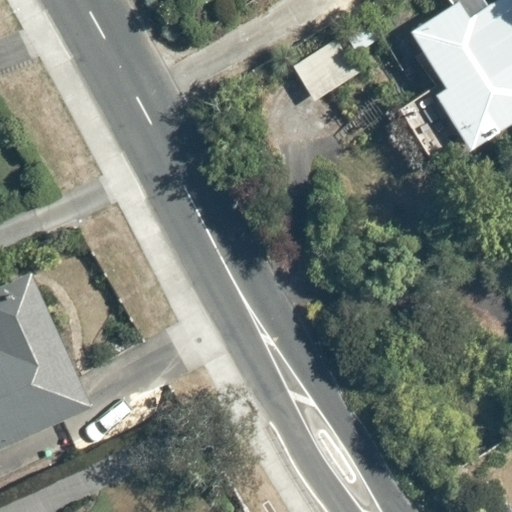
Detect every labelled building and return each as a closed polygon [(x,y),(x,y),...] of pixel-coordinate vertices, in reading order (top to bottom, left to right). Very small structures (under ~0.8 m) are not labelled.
[(252,0),(266,20),(296,0),(252,0)] [(442,0),(447,7),(403,36),(437,88),(428,94),(468,157),(511,128),(511,7),(507,0),(492,0),(487,4),(484,0),(442,0)] [(373,24),(296,74),(315,102),(355,76),(347,64),(383,40),(373,24)] [(403,97),(371,117),(414,184),(446,163),(403,97)] [(0,448),(91,408),(30,271),(0,284),(0,448)]
